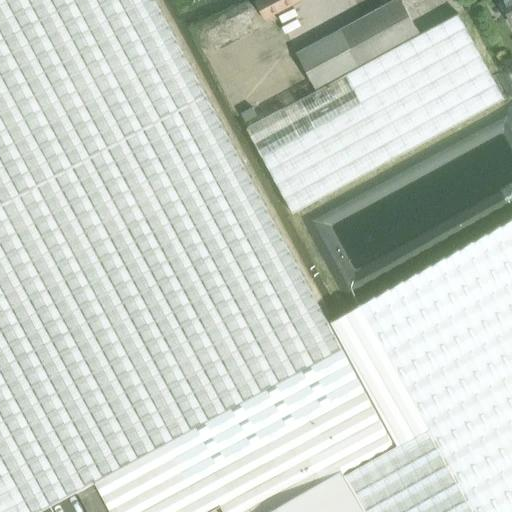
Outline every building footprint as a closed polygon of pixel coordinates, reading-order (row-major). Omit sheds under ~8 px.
[(0,0),(0,511),(38,511),(78,491),(342,348),(329,323),(155,0),(0,0)] [(268,0),(260,0),(256,3),(264,18),(274,12),(275,12),(268,0)] [(363,17),(296,54),(316,91),(418,36),(400,3),(398,0),(395,0),(387,4),(363,17)] [(511,0),(500,0),(511,22),(511,0)] [(316,91),(246,129),(247,130),(293,213),(504,99),(458,14),(418,36),(316,91)] [(239,115),(244,125),(257,118),(252,108),(239,115)] [(511,511),(511,219),(343,315),(329,323),(342,348),(344,351),(381,420),(310,458),(322,479),(259,511),(511,511)] [(342,348),(78,491),(88,511),(207,511),(221,505),(224,511),(259,511),(322,479),(310,458),(381,420),(344,351),(342,348)]
